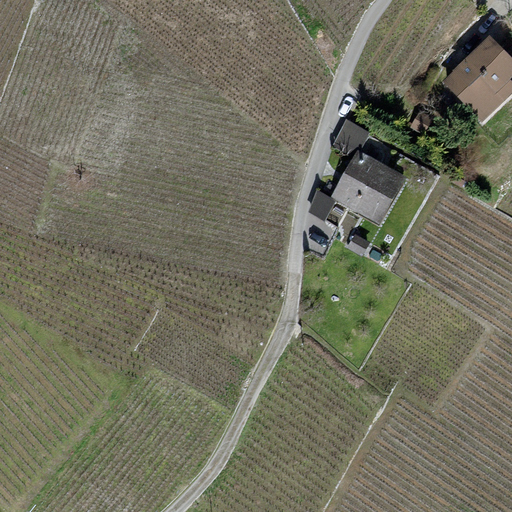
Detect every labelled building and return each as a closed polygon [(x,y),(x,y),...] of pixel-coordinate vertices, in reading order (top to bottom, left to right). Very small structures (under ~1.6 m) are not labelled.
[(511,57),(497,42),(450,88),(488,126),(511,102),(511,57)] [(434,118),(420,110),(411,127),(424,135),(434,118)] [(367,131),(348,121),(336,143),(355,153),(367,131)] [(405,178),(359,152),(333,199),(378,224),(405,178)] [(370,241),(354,233),(347,247),(364,255),(370,241)]
